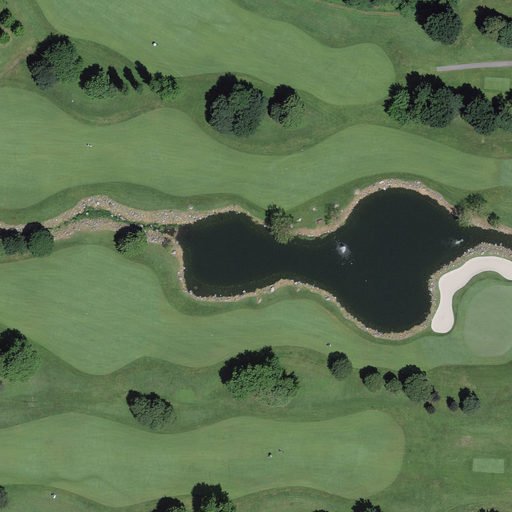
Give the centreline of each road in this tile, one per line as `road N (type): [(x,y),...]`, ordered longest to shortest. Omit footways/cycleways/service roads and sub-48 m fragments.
road 1 (track): [(0,84),(34,88),(99,119),(173,105),(228,140),(256,143),(319,132),(433,69)]
road 2 (track): [(0,74),(25,52),(58,41),(151,74),(258,78),(323,93),(433,69)]
